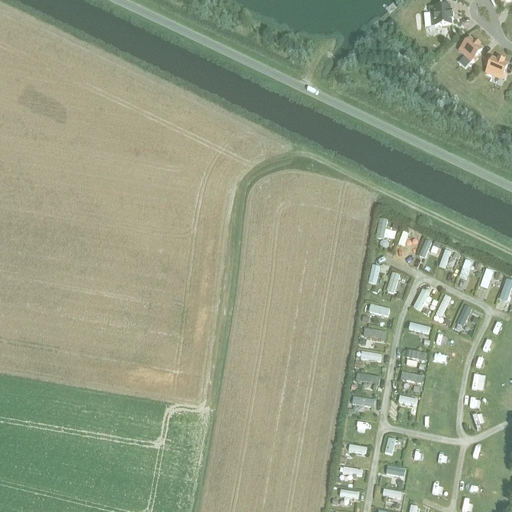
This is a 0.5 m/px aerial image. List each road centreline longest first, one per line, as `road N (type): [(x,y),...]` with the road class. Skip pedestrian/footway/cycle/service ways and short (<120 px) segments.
road 1 (unclassified): [(511,188),(119,0)]
road 2 (track): [(210,405),(240,190),(266,164),(307,155)]
road 3 (track): [(511,253),(307,155)]
